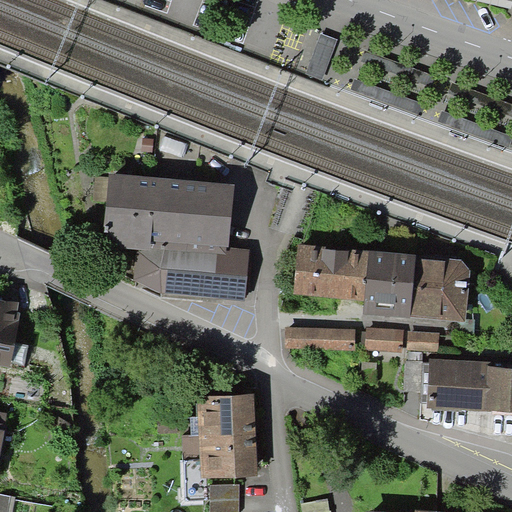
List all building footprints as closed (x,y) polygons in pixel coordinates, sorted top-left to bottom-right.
[(338,39),(321,33),(306,74),(322,80),(338,39)] [(438,76),(365,50),(361,61),(434,88),(438,76)] [(428,105),(355,79),(350,90),(424,117),(428,105)] [(511,102),(452,81),(448,93),(511,115),(511,102)] [(511,135),(442,110),(438,122),(511,148),(511,145),(511,135)] [(154,139),(143,138),(142,151),(153,152),(154,139)] [(151,240),(230,247),(235,184),(109,174),(109,176),(108,201),(105,246),(138,249),(151,250),(151,240)] [(108,201),(109,176),(95,176),(93,200),(108,201)] [(151,250),(138,249),(135,281),(163,295),(245,301),(250,249),(230,247),(151,240),(151,250)] [(294,294),(365,300),(369,249),(298,243),(294,294)] [(417,253),(369,249),(365,300),(364,313),(411,317),(411,316),(416,257),(417,253)] [(443,259),(416,257),(411,316),(466,321),(470,270),(462,259),(443,257),(443,259)] [(19,302),(0,298),(0,365),(10,368),(10,363),(14,342),(20,312),(17,311),(19,302)] [(357,330),(286,327),(285,348),(356,351),(357,330)] [(404,329),(367,327),(366,331),(365,344),(365,350),(402,353),(404,329)] [(440,333),(408,331),(407,350),(438,351),(440,333)] [(29,345),(14,342),(10,363),(24,366),(29,345)] [(423,351),(408,351),(408,361),(423,361),(423,351)] [(422,391),(423,363),(423,361),(408,361),(405,360),(404,391),(422,391)] [(511,411),(511,367),(490,366),(490,361),(429,360),(429,364),(428,402),(427,408),(432,408),(432,410),(511,411)] [(257,435),(255,394),(197,396),(198,417),(199,435),(199,437),(257,435)] [(0,459),(8,413),(0,411),(0,459)] [(199,435),(198,417),(191,417),(191,435),(199,435)] [(206,477),(257,475),(257,435),(199,437),(199,435),(191,435),(183,435),(186,500),(207,499),(206,477)] [(239,511),(239,484),(211,485),(211,511),(239,511)] [(0,493),(0,511),(7,511),(11,495),(0,493)] [(12,511),(16,496),(11,495),(7,511),(12,511)] [(329,511),(327,499),(301,503),(302,511),(329,511)]
